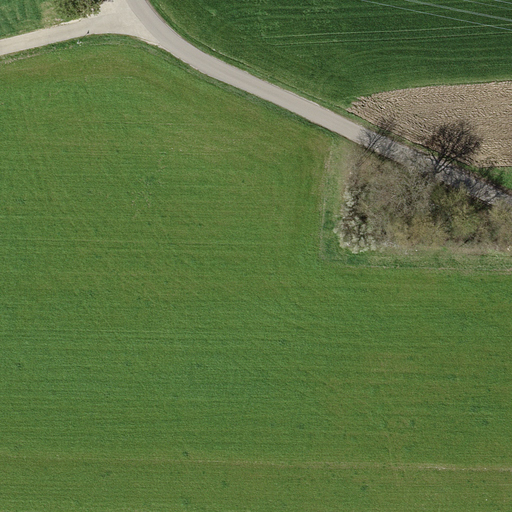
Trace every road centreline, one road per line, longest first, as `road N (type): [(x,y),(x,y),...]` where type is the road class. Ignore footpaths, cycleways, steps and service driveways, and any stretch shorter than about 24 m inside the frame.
road 1 (unclassified): [(121,0),(125,14),(178,51),(511,196)]
road 2 (track): [(0,52),(101,29),(125,14)]
